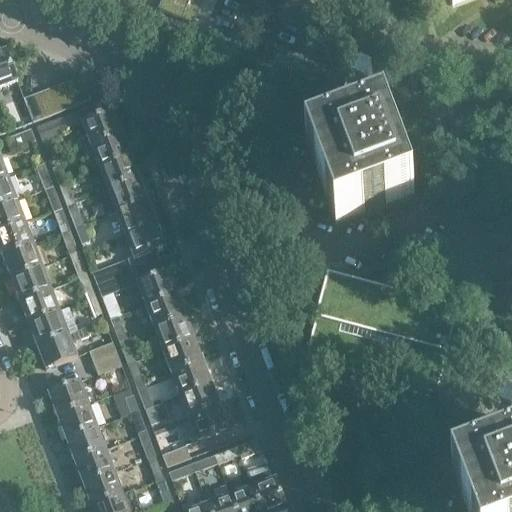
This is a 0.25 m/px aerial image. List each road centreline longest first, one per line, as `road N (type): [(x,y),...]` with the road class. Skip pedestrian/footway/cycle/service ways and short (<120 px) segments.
road 1 (residential): [(308,511),(168,132)]
road 2 (residential): [(260,99),(308,231),(339,251),(473,201)]
road 3 (residential): [(168,132),(142,83),(10,20)]
road 4 (residential): [(473,201),(479,281),(511,362)]
road 5 (residential): [(260,99),(296,77),(330,0)]
